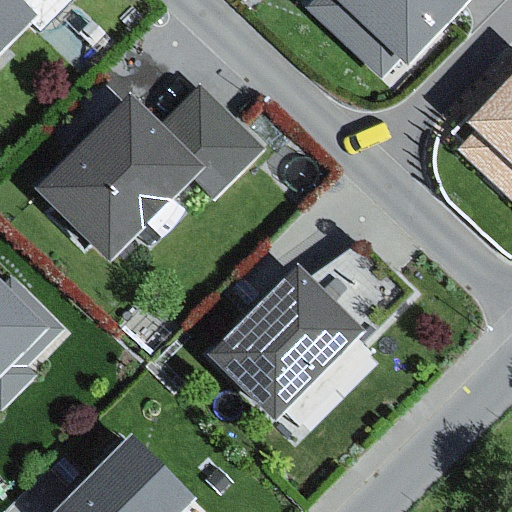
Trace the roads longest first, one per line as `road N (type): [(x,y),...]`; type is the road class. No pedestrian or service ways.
road 1 (residential): [(193,0),(511,288)]
road 2 (residential): [(370,511),(511,374)]
